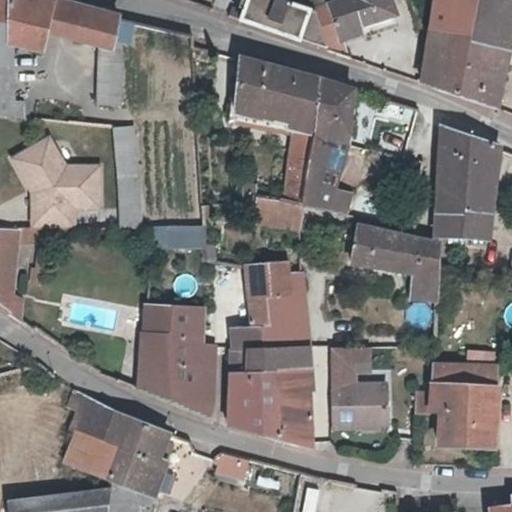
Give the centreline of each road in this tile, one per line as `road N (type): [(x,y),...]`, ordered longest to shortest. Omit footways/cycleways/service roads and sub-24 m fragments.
road 1 (residential): [(511,486),(395,481),(279,457),(162,418),(0,331)]
road 2 (residential): [(119,0),(420,97),(511,139)]
